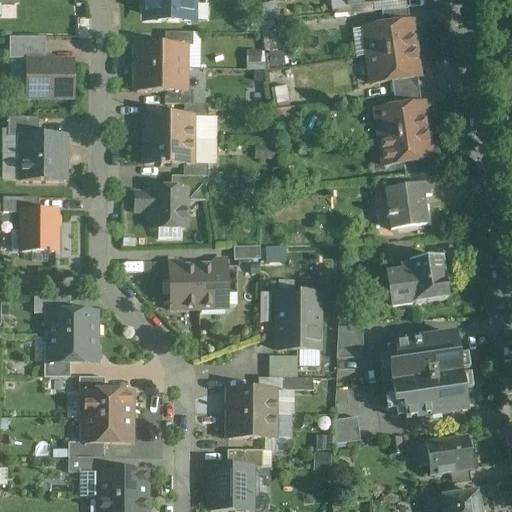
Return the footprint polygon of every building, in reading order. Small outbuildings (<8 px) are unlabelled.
[(144,0),(144,9),(144,10),(144,16),(157,17),(157,22),(192,23),(192,0),(144,0)] [(350,15),(351,15),(352,15),(373,13),(372,3),(349,5),(350,15)] [(410,23),(371,29),(370,29),(363,30),(367,57),(414,51),(410,23)] [(21,24),(17,24),(17,39),(44,39),(44,27),(44,24),(21,24)] [(360,29),(353,30),(362,82),(368,81),(360,29)] [(164,35),(164,46),(184,47),(184,48),(191,48),(192,36),(191,35),(164,35)] [(7,40),(7,61),(42,61),(43,41),(7,40)] [(183,47),(146,46),(145,46),(136,47),(136,70),(179,71),(184,70),(183,47)] [(418,79),(418,76),(414,51),(367,58),(371,85),(418,79)] [(23,61),(23,102),(69,102),(70,66),(42,66),(42,61),(23,61)] [(184,71),(163,71),(136,70),(136,94),(183,94),(184,71)] [(416,79),(413,79),(413,80),(391,83),(393,95),(418,92),(416,79)] [(394,109),(400,108),(401,108),(420,105),(418,92),(393,95),(394,109)] [(183,95),(173,95),(164,95),(164,106),(189,107),(191,107),(191,94),(184,94),(183,95)] [(422,105),(377,112),(375,112),(379,140),(426,133),(422,105)] [(192,120),(199,120),(207,119),(207,107),(186,107),(183,107),(183,118),(191,119),(192,119),(192,120)] [(144,142),(177,142),(178,142),(192,142),(191,119),(145,118),(144,119),(144,142)] [(37,138),(37,123),(37,120),(7,120),(7,137),(7,139),(20,139),(20,138),(37,138)] [(426,133),(424,133),(379,140),(383,167),(430,160),(426,133)] [(63,182),(63,171),(63,138),(20,138),(20,177),(20,182),(63,182)] [(144,143),(144,144),(144,166),(159,166),(159,169),(162,169),(162,166),(191,167),(192,144),(192,143),(190,143),(144,142),(144,143)] [(428,161),(405,164),(402,165),(404,178),(430,174),(428,161)] [(191,167),(190,167),(183,167),(183,178),(203,179),(207,178),(206,166),(192,166),(191,167)] [(205,203),(202,183),(202,182),(201,179),(171,179),(171,186),(171,190),(185,191),(185,203),(205,203)] [(374,195),(395,191),(396,191),(400,191),(398,179),(373,182),(374,195)] [(428,187),(423,188),(383,193),(383,195),(386,195),(389,216),(382,217),(383,220),(389,220),(391,232),(425,227),(425,225),(424,225),(420,198),(430,196),(428,187)] [(135,195),(134,210),(135,213),(143,213),(143,215),(148,216),(148,223),(151,227),(151,230),(185,230),(185,193),(185,191),(152,191),(151,193),(143,193),(143,195),(135,195)] [(38,200),(28,200),(27,200),(2,200),(2,215),(20,215),(21,215),(21,213),(38,213),(38,200)] [(21,253),(32,254),(48,254),(48,255),(49,255),(50,254),(55,254),(55,214),(22,213),(21,214),(21,253)] [(157,233),(157,240),(181,239),(181,232),(157,233)] [(406,244),(393,245),(392,245),(387,245),(388,261),(407,260),(406,244)] [(259,249),(238,249),(233,250),(233,262),(259,261),(259,249)] [(445,300),(440,270),(440,269),(439,262),(438,261),(407,267),(407,274),(386,277),(391,308),(391,309),(445,300)] [(226,307),(224,265),(224,264),(224,262),(216,262),(210,269),(197,269),(198,311),(225,310),(226,310),(226,307)] [(169,264),(169,269),(170,311),(198,311),(197,269),(184,270),(177,263),(169,264)] [(277,297),(277,306),(277,352),(318,352),(319,300),(318,297),(277,297)] [(69,314),(69,306),(69,300),(34,300),(33,307),(34,315),(47,315),(47,314),(69,314)] [(95,315),(48,315),(47,339),(49,340),(95,340),(95,316),(95,315)] [(337,327),(336,360),(361,360),(363,327),(337,327)] [(404,423),(468,414),(456,333),(392,342),(394,358),(386,359),(393,405),(401,404),(404,423)] [(47,365),(67,365),(95,365),(95,340),(48,340),(47,342),(47,365)] [(297,376),(297,356),(271,356),(271,375),(297,376)] [(69,365),(63,365),(62,365),(47,365),(47,364),(44,364),(43,379),(67,380),(69,380),(69,365)] [(104,380),(78,380),(78,395),(83,395),(83,394),(104,394),(104,380)] [(311,393),(312,387),(311,381),(280,381),(280,389),(280,393),(311,393)] [(274,393),(241,392),(226,393),(226,416),(273,417),(274,416),(274,415),(274,393)] [(83,420),(130,420),(130,394),(104,394),(83,394),(83,395),(83,420)] [(226,440),(254,440),(274,440),(274,417),(232,417),(226,417),(226,440)] [(274,440),(278,440),(290,441),(290,417),(279,417),(274,417),(274,440)] [(334,420),(336,443),(359,441),(358,419),(334,420)] [(130,446),(130,420),(83,420),(83,445),(83,446),(104,446),(130,446)] [(401,455),(401,454),(401,453),(399,440),(387,442),(390,457),(401,455)] [(471,471),(469,462),(468,453),(471,450),(471,448),(470,444),(466,442),(465,440),(425,446),(425,448),(416,450),(418,463),(420,464),(421,469),(428,468),(430,478),(470,471),(471,471)] [(83,445),(68,445),(68,460),(104,460),(104,446),(83,446),(83,445)] [(262,453),(259,453),(258,453),(226,453),(227,469),(250,469),(250,471),(258,471),(262,471),(262,469),(262,453)] [(98,474),(104,474),(104,460),(68,460),(68,475),(98,475),(98,474)] [(211,469),(210,489),(210,511),(249,511),(250,470),(211,469)] [(453,486),(454,486),(470,484),(469,472),(451,474),(453,486)] [(98,475),(98,500),(146,500),(146,474),(104,474),(98,474),(98,475)] [(423,504),(424,511),(477,511),(480,509),(479,500),(475,498),(475,496),(452,500),(451,495),(441,496),(441,497),(441,501),(423,504)] [(98,511),(146,511),(146,500),(98,500),(98,511)] [(330,506),(330,511),(356,511),(355,503),(330,506)]
